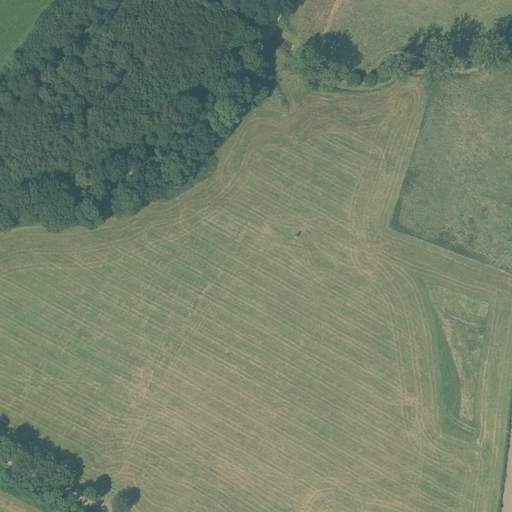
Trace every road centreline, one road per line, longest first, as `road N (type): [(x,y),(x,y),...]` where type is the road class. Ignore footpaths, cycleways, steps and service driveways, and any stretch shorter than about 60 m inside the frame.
road 1 (track): [(0,213),(98,189),(147,158),(263,41),(286,0)]
road 2 (unclassified): [(109,511),(0,456)]
